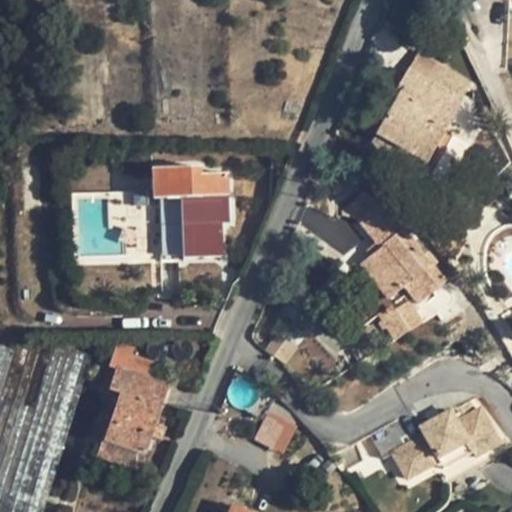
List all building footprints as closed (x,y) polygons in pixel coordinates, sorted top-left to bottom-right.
[(419,52),(408,70),(461,100),(472,81),(419,52)] [(398,96),(376,135),(427,162),(430,156),(445,129),(461,100),(408,70),(394,94),(398,96)] [(445,129),(430,156),(438,161),(454,134),(445,129)] [(376,135),(370,146),(420,174),(427,162),(376,135)] [(427,162),(420,174),(429,179),(438,161),(430,156),(427,162)] [(159,258),(221,256),(220,223),(229,223),(227,174),(200,175),(200,167),(152,168),(153,199),(158,199),(159,258)] [(359,220),(380,203),(367,194),(343,215),(359,220)] [(380,203),(359,220),(376,242),(380,247),(371,255),(360,263),(388,299),(404,286),(417,303),(444,281),(380,203)] [(376,242),(367,249),(371,255),(380,247),(376,242)] [(391,308),(379,315),(394,338),(421,321),(410,302),(394,312),(391,308)] [(15,350),(0,397),(0,511),(3,511),(54,349),(18,340),(15,350)] [(120,394),(104,440),(145,453),(150,437),(155,423),(168,385),(148,378),(153,362),(132,355),(134,349),(116,343),(109,367),(115,369),(108,390),(120,394)] [(54,349),(3,511),(42,511),(92,354),(56,344),(54,349)] [(0,345),(0,397),(15,350),(0,345)] [(441,456),(466,442),(472,453),(475,457),(501,443),(481,407),(457,421),(451,411),(422,428),(425,434),(394,452),(409,478),(442,459),(441,456)] [(270,410),(257,439),(286,453),(300,424),(270,410)] [(155,423),(150,437),(161,441),(166,427),(155,423)] [(98,456),(139,469),(145,453),(104,440),(98,456)] [(466,442),(441,456),(442,459),(447,467),(472,453),(466,442)]
